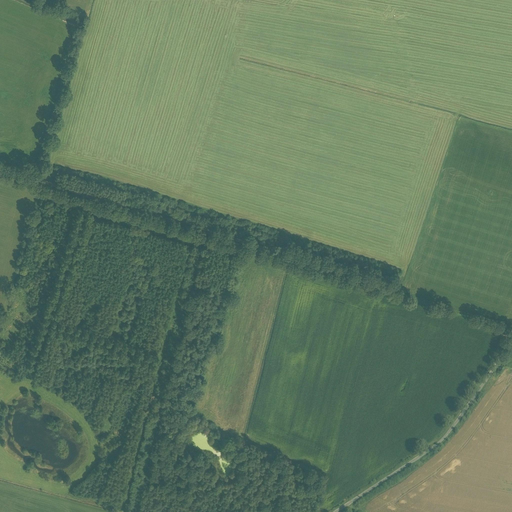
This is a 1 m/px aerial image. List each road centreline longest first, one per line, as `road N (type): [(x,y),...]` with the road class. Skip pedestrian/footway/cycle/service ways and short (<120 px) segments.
road 1 (track): [(0,166),(402,286)]
road 2 (unclassified): [(511,336),(445,440),(337,511)]
